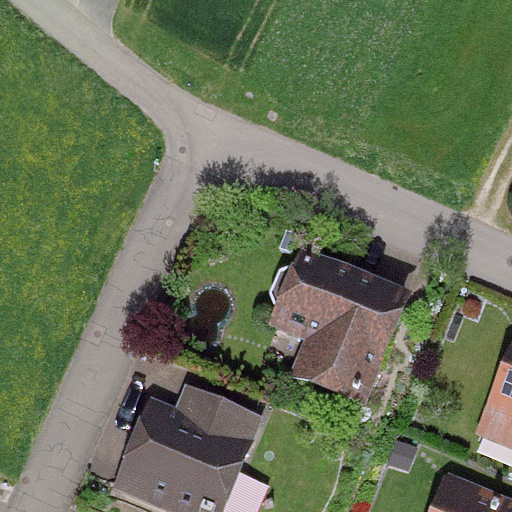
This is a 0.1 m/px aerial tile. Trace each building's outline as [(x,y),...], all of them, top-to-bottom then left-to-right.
[(302,247),(294,267),(278,305),(270,324),(304,338),(289,373),(366,405),(412,292),(302,247)] [(278,305),(294,267),(280,268),(270,292),(278,305)] [(511,341),(475,433),(511,448),(511,341)] [(177,406),(150,395),(113,485),(176,511),(223,511),(264,416),(186,384),(177,406)] [(418,446),(398,439),(388,466),(408,473),(418,446)] [(511,511),(511,498),(446,472),(430,511),(511,511)]
